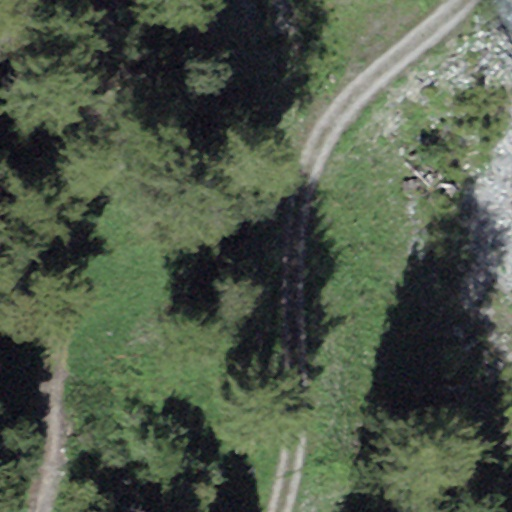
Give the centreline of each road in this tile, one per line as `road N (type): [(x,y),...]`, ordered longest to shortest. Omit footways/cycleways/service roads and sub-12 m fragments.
road 1 (track): [(460,0),(316,149),(300,197),(297,403),(286,511)]
road 2 (track): [(74,0),(58,456),(47,511)]
